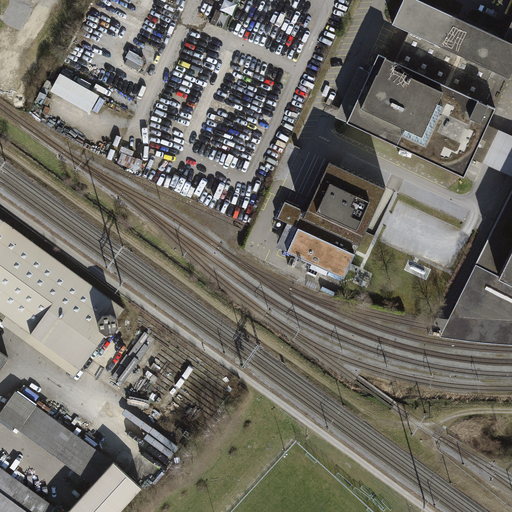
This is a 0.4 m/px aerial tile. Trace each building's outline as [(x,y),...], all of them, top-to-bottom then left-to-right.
[(511,43),(505,40),(418,0),(403,0),(392,24),(409,32),(395,62),(378,54),(347,122),(464,176),(495,108),(479,101),(493,71),(509,78),(511,72),(511,43)] [(132,45),(128,57),(143,63),(145,57),(139,55),(141,48),(132,45)] [(91,109),(101,92),(61,69),(51,86),(91,109)] [(480,148),(476,157),(484,160),(487,152),(480,148)] [(387,191),(332,166),(309,214),(364,239),(387,191)] [(0,219),(0,304),(79,360),(119,303),(0,219)] [(296,227),(285,250),(340,277),(351,254),(296,227)] [(511,261),(502,281),(478,268),(450,324),(447,331),(443,339),(466,342),(502,345),(511,344),(511,261)] [(16,389),(0,410),(0,419),(92,482),(64,511),(53,511),(0,472),(0,510),(2,511),(116,511),(141,487),(116,463),(16,389)]
